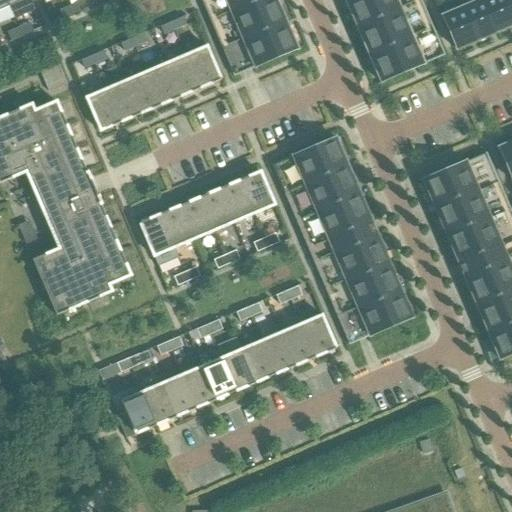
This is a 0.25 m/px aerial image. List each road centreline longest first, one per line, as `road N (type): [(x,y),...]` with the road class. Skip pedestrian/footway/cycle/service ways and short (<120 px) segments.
road 1 (residential): [(173,468),(459,346)]
road 2 (residential): [(459,346),(372,144)]
road 3 (residential): [(156,161),(345,81)]
road 4 (residential): [(372,144),(511,84)]
